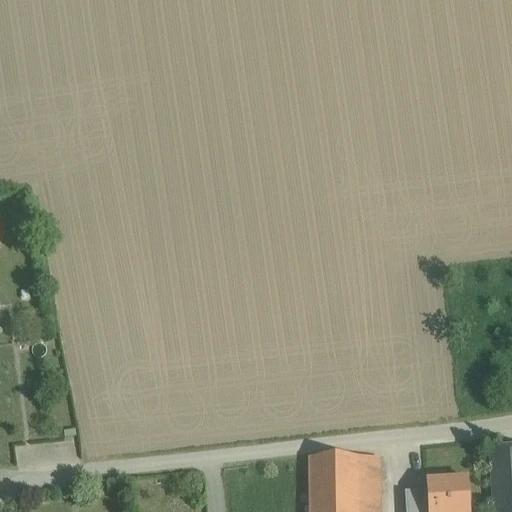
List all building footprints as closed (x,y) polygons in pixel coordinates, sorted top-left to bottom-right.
[(511,511),(511,450),(489,453),(492,511),(511,511)] [(359,511),(359,497),(358,461),(310,462),(310,511),(359,511)] [(380,497),(379,461),(358,461),(359,497),(380,497)] [(469,511),(467,482),(426,485),(427,493),(405,495),(405,511),(469,511)] [(379,511),(380,497),(359,497),(359,511),(379,511)]
